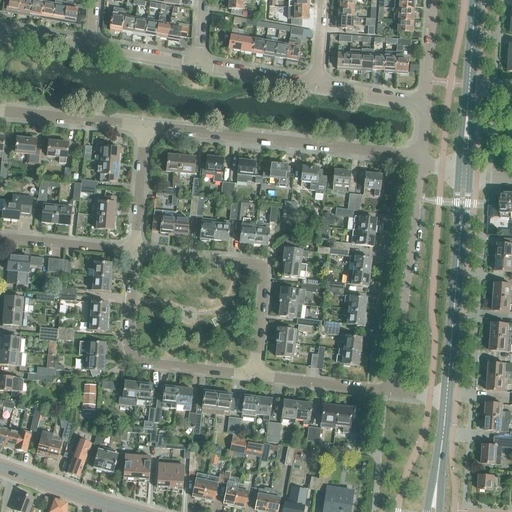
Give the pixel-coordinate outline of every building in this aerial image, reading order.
[(20,0),(3,0),(2,13),(18,15),(20,0)] [(26,0),(20,0),(18,15),(29,17),(31,1),(26,0)] [(31,0),(31,1),(29,17),(41,19),(43,0),(31,0)] [(52,21),(53,19),(55,5),(49,4),(50,1),(43,0),(41,19),(52,21)] [(250,0),(228,0),(228,10),(233,10),(232,14),(241,16),(242,13),(242,11),(243,4),(250,4),(250,0)] [(294,8),(308,8),(308,0),(294,0),(294,2),(288,2),(288,8),(294,8)] [(394,0),(394,9),(399,9),(413,10),(413,6),(415,6),(414,0),(394,0)] [(68,24),(79,26),(82,10),(71,8),(72,3),(67,2),(66,7),(64,21),(68,22),(68,24)] [(66,7),(55,5),(53,19),(56,20),(56,22),(64,23),(64,21),(66,7)] [(339,17),(353,18),(353,11),(359,11),(360,7),(354,6),(340,5),(339,17)] [(121,33),(121,31),(124,15),(125,10),(113,8),(110,29),(114,30),(114,32),(121,33)] [(308,20),(308,8),(294,8),(294,15),(292,15),(292,19),(291,19),(291,25),(301,27),(301,20),(308,20)] [(414,11),(413,10),(399,9),(398,15),(393,15),(393,21),(398,22),(398,21),(412,22),(412,18),(414,18),(414,11)] [(136,14),(135,19),(132,35),(144,37),(147,21),(140,20),(141,15),(136,14)] [(132,35),(135,19),(128,18),(129,16),(124,15),(121,31),(126,32),(125,34),(132,35)] [(159,16),(159,19),(158,23),(155,37),(167,39),(169,25),(171,18),(170,18),(170,22),(164,22),(165,17),(159,16)] [(147,17),(147,21),(144,37),(149,38),(150,36),(155,37),(158,23),(159,19),(147,17)] [(352,29),(353,18),(339,17),(337,17),(336,29),(338,29),(345,30),(345,34),(357,35),(357,29),(352,29)] [(169,25),(167,39),(167,41),(178,43),(179,37),(185,39),(188,26),(176,23),(176,19),(171,18),(169,25)] [(244,25),(245,25),(246,20),(233,18),(232,24),(244,26),(244,25)] [(397,33),(411,34),(411,30),(413,30),(413,22),(412,22),(398,21),(398,22),(397,28),(394,28),(394,33),(397,33)] [(307,31),(291,28),(290,33),(296,34),(296,35),(306,37),(307,31)] [(232,29),(231,36),(230,36),(228,50),(240,52),(243,34),(244,31),(238,30),(232,29)] [(248,35),(243,34),(240,52),(251,54),(254,40),(248,39),(248,35)] [(251,54),(263,56),(265,42),(254,40),(251,54)] [(289,40),(288,46),(285,60),(298,62),(300,48),(300,46),(294,45),(295,41),(289,40)] [(277,44),(265,42),(263,56),(266,57),(266,59),(274,60),(274,58),(277,44)] [(277,42),(277,44),(274,58),(285,60),(288,46),(281,44),(281,42),(277,42)] [(406,73),(407,59),(402,59),(402,53),(403,47),(397,46),(396,53),(395,73),(395,74),(407,75),(407,74),(406,73)] [(336,70),(349,71),(350,55),(349,55),(343,55),(343,47),(338,47),(338,54),(337,69),(336,69),(336,70)] [(360,70),(372,71),(373,57),(366,56),(366,49),(361,48),(361,56),(360,70)] [(349,55),(350,55),(349,71),(360,72),(360,70),(361,56),(355,56),(355,51),(350,51),(349,55)] [(384,58),(383,72),(395,73),(396,53),(385,52),(384,58)] [(383,72),(384,58),(377,57),(377,55),(373,55),(373,57),(372,71),(383,72)] [(11,148),(11,153),(15,154),(28,155),(28,161),(28,163),(29,164),(30,165),(36,165),(39,166),(40,166),(41,151),(36,150),(37,141),(26,140),(25,139),(23,138),(22,138),(20,138),(19,139),(17,139),(16,149),(11,148)] [(69,144),(48,142),(47,157),(59,159),(59,164),(66,165),(66,159),(67,159),(69,144)] [(99,156),(99,162),(120,163),(121,154),(119,154),(120,149),(102,148),(102,156),(99,156)] [(164,188),(164,194),(177,196),(179,177),(180,177),(182,155),(177,155),(177,157),(168,156),(166,173),(174,173),(173,184),(173,189),(164,188)] [(191,156),(182,155),(180,177),(186,178),(186,175),(194,176),(196,158),(191,158),(191,156)] [(203,163),(202,175),(205,175),(214,176),(214,182),(221,183),(223,159),(214,158),(214,156),(208,156),(208,158),(206,157),(206,163),(203,163)] [(239,161),(237,175),(236,182),(246,183),(246,182),(251,183),(251,177),(253,177),(254,162),(239,161)] [(99,162),(98,168),(101,168),(100,183),(110,184),(110,182),(117,182),(117,175),(118,175),(119,172),(120,170),(120,168),(120,163),(99,162)] [(270,164),(270,169),(263,168),(262,178),(277,179),(276,186),(287,187),(288,178),(285,178),(287,165),(270,164)] [(316,192),(321,192),(322,182),(317,182),(319,169),(303,167),(301,182),(310,183),(309,191),(316,192)] [(332,193),(348,194),(350,172),(334,170),(333,185),(332,193)] [(364,188),(380,190),(382,175),(366,174),(364,188)] [(193,179),(191,197),(198,198),(200,180),(193,179)] [(81,180),(81,184),(81,187),(97,189),(97,182),(81,180)] [(39,182),(39,188),(38,195),(38,200),(44,201),(46,183),(39,182)] [(74,183),(74,184),(72,201),(79,202),(80,193),(81,187),(81,184),(74,183)] [(97,189),(81,187),(80,193),(96,195),(97,189)] [(500,194),(499,218),(511,219),(511,195),(500,194)] [(354,211),(355,195),(349,195),(347,210),(353,211),(354,211)] [(4,201),(0,200),(0,211),(2,212),(2,220),(19,222),(19,217),(30,218),(32,198),(14,196),(13,204),(3,203),(4,201)] [(95,210),(95,216),(117,217),(117,213),(115,212),(116,205),(115,205),(116,197),(106,196),(105,204),(98,203),(98,210),(95,210)] [(198,200),(198,198),(191,197),(189,217),(196,217),(196,216),(196,212),(198,200)] [(198,200),(196,212),(203,212),(204,201),(206,201),(206,198),(198,198),(198,200)] [(239,244),(253,245),(254,232),(254,229),(255,225),(255,221),(250,220),(251,218),(242,217),(243,209),(247,209),(248,201),(238,200),(237,205),(237,204),(235,221),(241,221),(239,244)] [(289,218),(291,202),(284,202),(282,218),(289,218)] [(44,203),(42,224),(56,225),(58,208),(50,207),(50,204),(44,203)] [(58,208),(56,225),(69,226),(71,206),(65,205),(65,208),(58,208)] [(275,224),(277,207),(271,207),(269,223),(275,224)] [(337,209),(336,216),(348,218),(352,218),(353,211),(347,210),(337,209)] [(154,210),(152,231),(160,232),(160,234),(168,235),(168,237),(174,237),(174,232),(176,215),(176,213),(154,210)] [(174,232),(174,237),(182,238),(182,236),(187,237),(188,232),(189,219),(182,218),(182,216),(176,215),(174,232)] [(95,216),(94,222),(97,222),(97,230),(114,231),(114,226),(116,226),(117,217),(95,216)] [(208,241),(213,241),(215,224),(215,221),(202,219),(202,217),(196,216),(195,229),(200,230),(199,242),(208,243),(208,241)] [(353,231),(375,233),(377,219),(355,217),(353,231)] [(215,224),(213,241),(227,242),(229,221),(223,221),(222,225),(215,224)] [(254,232),(253,245),(267,247),(269,224),(269,223),(263,222),(262,229),(254,229),(254,232)] [(356,246),(357,245),(373,247),(375,233),(353,231),(351,245),(356,246)] [(301,250),(302,239),(300,234),(285,241),(287,246),(287,249),(284,248),(283,261),(282,261),(282,263),(283,263),(300,265),(301,258),(307,259),(308,252),(302,252),(302,251),(302,250),(301,250)] [(495,249),(494,258),(511,259),(511,239),(504,239),(503,245),(497,245),(497,250),(495,249)] [(333,243),(333,249),(348,251),(349,245),(333,243)] [(348,251),(333,249),(332,255),(348,257),(348,251)] [(9,256),(7,271),(9,272),(8,284),(24,286),(25,284),(26,283),(27,283),(27,281),(28,280),(27,279),(26,278),(25,277),(26,273),(28,273),(29,266),(43,267),(43,259),(9,256)] [(348,270),(353,270),(370,272),(372,259),(350,256),(349,263),(348,270)] [(511,259),(494,258),(494,264),(495,264),(495,272),(511,273),(511,259)] [(47,272),(62,274),(63,260),(49,259),(47,272)] [(63,260),(62,274),(70,275),(71,261),(63,260)] [(88,269),(87,276),(91,277),(91,276),(112,278),(113,270),(111,269),(112,265),(92,263),(91,269),(88,269)] [(305,279),(305,272),(306,266),(300,265),(283,263),(282,276),(305,279)] [(370,272),(353,270),(348,270),(347,284),(368,287),(370,272)] [(91,276),(91,277),(90,283),(93,283),(93,291),(110,292),(110,291),(111,291),(112,278),(91,276)] [(318,281),(302,279),(301,285),(317,287),(325,288),(326,285),(317,284),(318,281)] [(325,288),(317,287),(301,285),(300,290),(297,290),(280,288),(279,301),(278,301),(278,303),(280,303),(302,306),(303,306),(303,305),(305,292),(318,294),(318,291),(325,291),(325,288)] [(511,293),(510,293),(511,286),(494,285),(494,290),(491,290),(491,298),(511,299),(511,293)] [(325,288),(328,289),(327,295),(343,297),(344,290),(325,288)] [(54,301),(60,301),(60,297),(36,294),(36,301),(54,303),(54,301)] [(349,303),(348,311),(365,313),(366,299),(345,296),(344,302),(349,303)] [(5,297),(4,311),(22,313),(28,314),(29,300),(5,297)] [(511,306),(511,299),(491,298),(490,304),(493,304),(492,312),(509,313),(510,306),(511,306)] [(87,317),(109,319),(110,310),(108,309),(109,304),(89,302),(88,309),(87,317)] [(300,319),(302,306),(280,303),(279,316),(297,319),(296,325),(298,326),(312,327),(313,323),(308,323),(309,320),(300,319)] [(365,313),(348,311),(343,310),(342,316),(348,317),(347,324),(365,326),(366,313),(365,313)] [(28,314),(22,313),(4,311),(2,326),(27,328),(28,314)] [(90,331),(107,332),(107,331),(108,331),(109,319),(87,317),(87,323),(90,323),(90,331)] [(491,330),(489,330),(488,338),(510,340),(511,333),(508,333),(508,326),(491,325),(491,330)] [(40,328),(39,335),(57,336),(57,335),(58,330),(40,328)] [(339,330),(323,328),(322,334),(338,336),(339,330)] [(275,343),(277,344),(294,345),(296,331),(277,329),(276,342),(275,342),(275,343)] [(57,343),(57,341),(57,336),(39,335),(38,341),(57,343)] [(344,342),(343,350),(360,352),(361,352),(362,345),(361,345),(362,338),(340,335),(339,341),(344,342)] [(0,351),(18,353),(19,346),(21,346),(22,339),(1,337),(0,350),(0,351)] [(511,345),(510,345),(510,340),(488,338),(488,343),(490,343),(489,352),(507,353),(511,353),(511,345)] [(84,356),(106,358),(107,349),(105,349),(105,344),(86,343),(85,343),(80,343),(79,356),(84,357),(84,356)] [(293,359),(294,345),(277,344),(275,357),(285,358),(285,360),(291,360),(291,359),(293,359)] [(319,347),(318,356),(316,370),(322,371),(322,369),(326,370),(327,363),(323,363),(325,348),(319,347)] [(337,355),(336,364),(344,365),(344,366),(350,367),(350,365),(358,366),(360,352),(343,350),(339,350),(338,355),(337,355)] [(18,353),(0,351),(0,365),(19,368),(20,361),(23,361),(24,353),(18,353)] [(87,363),(87,371),(90,371),(92,378),(103,373),(104,371),(105,371),(106,358),(84,356),(84,357),(84,363),(87,363)] [(36,375),(54,376),(55,366),(56,360),(49,360),(48,369),(37,368),(36,375)] [(486,369),(485,378),(507,379),(508,373),(505,373),(505,366),(488,364),(488,369),(486,369)] [(55,366),(54,376),(54,377),(71,378),(71,372),(64,371),(64,366),(55,366)] [(51,382),(52,376),(28,374),(27,380),(51,382)] [(0,391),(11,392),(11,396),(20,397),(20,393),(22,393),(23,380),(21,380),(21,378),(0,376),(0,391)] [(507,386),(507,379),(485,378),(485,384),(487,384),(486,391),(503,393),(504,386),(507,386)] [(124,382),(122,399),(136,401),(138,383),(126,381),(125,382),(124,382)] [(109,382),(108,390),(116,391),(117,383),(109,382)] [(151,384),(138,383),(136,401),(144,402),(144,406),(149,407),(152,386),(151,385),(151,384)] [(165,387),(164,387),(162,404),(170,405),(170,409),(175,410),(176,406),(178,388),(165,386),(165,387)] [(191,389),(178,388),(176,406),(184,407),(183,411),(190,412),(192,390),(191,390),(191,389)] [(94,395),(93,395),(93,390),(85,390),(85,394),(84,394),(83,409),(93,410),(94,395)] [(205,392),(204,391),(201,413),(215,415),(218,392),(205,391),(205,392)] [(215,415),(229,417),(232,395),(230,394),(231,394),(218,392),(215,415)] [(245,396),(244,396),(241,417),(255,418),(256,415),(258,397),(245,395),(245,396)] [(258,397),(256,415),(263,416),(263,421),(269,421),(272,399),(270,399),(270,398),(258,397)] [(295,420),(297,401),(285,400),(285,401),(283,401),(281,419),(282,419),(282,420),(289,421),(289,423),(294,424),(295,420)] [(3,401),(1,407),(3,408),(3,411),(3,414),(6,416),(9,415),(11,413),(11,410),(13,410),(15,404),(3,401)] [(303,421),(303,425),(309,426),(311,404),(310,404),(310,403),(297,401),(295,420),(303,421)] [(17,409),(25,411),(27,405),(18,403),(17,409)] [(323,405),(321,427),(327,428),(327,427),(335,428),(336,426),(338,406),(330,405),(330,406),(323,405)] [(482,418),(511,420),(511,413),(502,412),(502,406),(486,405),(485,410),(483,410),(482,418)] [(335,428),(343,429),(342,433),(351,434),(352,421),(351,420),(352,409),(346,408),(347,407),(338,406),(336,426),(335,428)] [(36,409),(31,431),(36,432),(37,429),(41,410),(36,409)] [(154,423),(155,410),(149,409),(147,423),(154,423)] [(162,410),(155,410),(154,423),(160,424),(162,410)] [(226,437),(232,438),(233,438),(235,419),(229,418),(226,437)] [(509,433),(509,426),(511,424),(511,420),(482,418),(482,423),(484,423),(484,431),(500,433),(502,433),(502,432),(509,433)] [(235,419),(233,438),(235,438),(236,433),(239,434),(241,420),(235,419)] [(62,438),(68,440),(72,423),(67,421),(65,429),(64,429),(62,438)] [(266,443),(272,443),(274,424),(268,423),(266,443)] [(274,424),(272,443),(278,444),(281,424),(274,424)] [(0,425),(0,445),(4,446),(9,430),(2,428),(3,426),(0,425)] [(127,433),(139,434),(139,430),(122,428),(121,441),(127,442),(127,433)] [(306,442),(312,442),(314,428),(308,428),(306,442)] [(314,428),(312,442),(312,444),(319,445),(321,429),(314,428)] [(9,430),(4,446),(15,449),(20,432),(9,430)] [(15,449),(15,450),(26,453),(31,433),(27,432),(20,430),(20,432),(15,449)] [(155,444),(156,435),(156,431),(139,430),(139,434),(150,435),(149,443),(155,444)] [(101,446),(105,433),(97,431),(94,443),(101,446)] [(41,436),(36,454),(47,457),(52,438),(47,437),(47,433),(42,432),(42,433),(41,436)] [(162,436),(156,435),(155,444),(155,448),(172,450),(172,445),(161,444),(162,436)] [(58,459),(63,441),(52,438),(47,457),(58,459)] [(232,438),(231,443),(230,448),(236,450),(235,452),(241,453),(245,455),(247,442),(232,440),(232,439),(235,439),(235,438),(233,438),(232,438)] [(65,472),(79,478),(92,444),(78,439),(65,472)] [(247,442),(245,455),(260,458),(263,444),(248,442),(247,442)] [(263,444),(260,458),(260,462),(267,463),(270,445),(263,444)] [(482,455),(481,465),(495,466),(496,451),(504,452),(504,445),(493,444),(493,447),(481,446),(481,447),(480,447),(480,451),(481,451),(480,455),(482,455)] [(183,459),(189,460),(190,453),(190,447),(172,445),(172,450),(184,451),(183,459)] [(98,449),(93,468),(103,471),(109,449),(103,447),(102,450),(98,449)] [(210,455),(220,456),(221,449),(211,448),(210,455)] [(291,467),(294,449),(287,448),(284,465),(291,467)] [(115,450),(109,449),(103,471),(113,474),(118,454),(114,453),(115,450)] [(124,467),(137,468),(137,456),(124,455),(124,467)] [(151,457),(137,456),(137,468),(150,469),(151,457)] [(157,476),(170,477),(171,465),(158,464),(157,476)] [(171,465),(170,477),(183,478),(184,466),(171,465)] [(137,468),(124,467),(123,480),(136,481),(137,468)] [(150,469),(137,468),(136,481),(149,482),(150,469)] [(319,473),(318,479),(317,479),(314,491),(326,492),(322,511),(349,511),(353,491),(327,487),(329,475),(319,473)] [(197,474),(196,476),(192,497),(203,499),(207,476),(197,474)] [(169,489),(170,477),(157,476),(156,488),(169,489)] [(218,479),(213,478),(207,476),(203,499),(213,502),(218,479)] [(182,490),(183,478),(170,477),(169,489),(182,490)] [(477,490),(493,491),(493,485),(499,485),(499,478),(478,477),(477,490)] [(317,479),(311,478),(308,489),(314,491),(317,479)] [(243,482),(242,489),(237,488),(237,490),(234,506),(245,508),(250,484),(243,482)] [(234,484),(233,484),(227,483),(223,503),(234,506),(237,490),(237,488),(234,487),(234,484)] [(264,488),(264,490),(258,489),(254,510),(263,511),(265,511),(270,489),(264,488)] [(281,511),(302,511),(304,507),(303,507),(306,491),(292,488),(289,504),(283,503),(281,511)] [(275,493),(276,491),(270,489),(265,511),(276,511),(280,494),(275,493)] [(19,493),(12,511),(13,511),(28,511),(34,499),(19,493)] [(48,497),(45,505),(51,506),(48,511),(67,511),(68,507),(68,504),(65,504),(59,501),(58,502),(53,500),(53,499),(48,497)]
